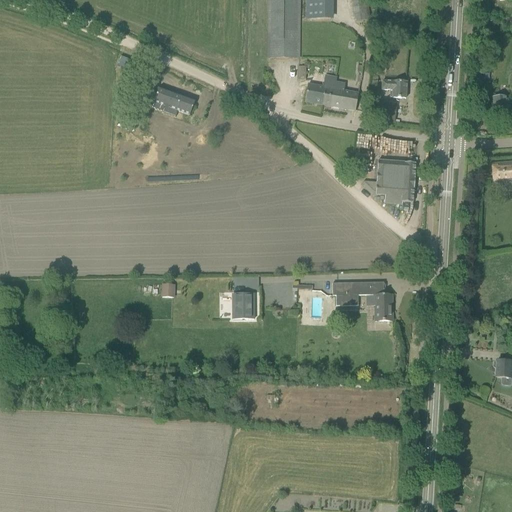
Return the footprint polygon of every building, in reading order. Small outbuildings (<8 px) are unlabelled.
[(267,0),(267,59),(299,59),(299,0),(267,0)] [(305,0),(305,60),(329,60),(329,0),(305,0)] [(350,0),(354,23),(369,20),(365,0),(350,0)] [(297,67),(297,81),(305,81),(305,67),(297,67)] [(308,88),(305,103),(320,105),(323,106),(324,96),(333,98),(335,90),(334,90),(334,88),(335,84),(336,78),(325,76),(323,88),(318,87),(308,85),(308,88)] [(406,83),(396,83),(381,82),(381,91),(389,91),(389,99),(392,99),(405,100),(406,83)] [(149,88),(145,99),(153,102),(151,108),(175,117),(177,112),(189,116),(195,102),(158,89),(158,91),(149,88)] [(324,96),(323,106),(355,112),(358,94),(343,92),(335,90),(333,98),(324,96)] [(491,98),(492,105),(491,105),(491,119),(510,118),(509,104),(507,104),(506,97),(499,97),(498,96),(494,96),(493,98),(491,98)] [(372,101),(370,110),(369,120),(394,124),(396,105),(386,104),(372,101)] [(123,125),(136,126),(137,113),(124,112),(123,125)] [(378,162),(375,196),(384,197),(384,204),(402,205),(402,204),(412,204),(413,190),(414,190),(415,179),(414,179),(415,164),(404,164),(402,164),(378,162)] [(511,182),(511,163),(491,165),(493,185),(504,184),(504,183),(511,182)] [(358,307),(358,296),(374,296),(374,322),(392,322),(392,296),(383,296),(383,284),(351,284),(332,284),(332,297),(336,297),(336,307),(358,307)] [(174,286),(162,286),(162,298),(173,299),(174,286)] [(233,319),(232,319),(253,319),(251,319),(251,295),(253,295),(232,295),(233,295),(233,319)] [(494,364),(493,368),(494,369),(496,369),(495,379),(502,379),(501,385),(503,386),(509,387),(511,385),(511,379),(511,362),(497,362),(497,363),(495,363),(494,364)]
